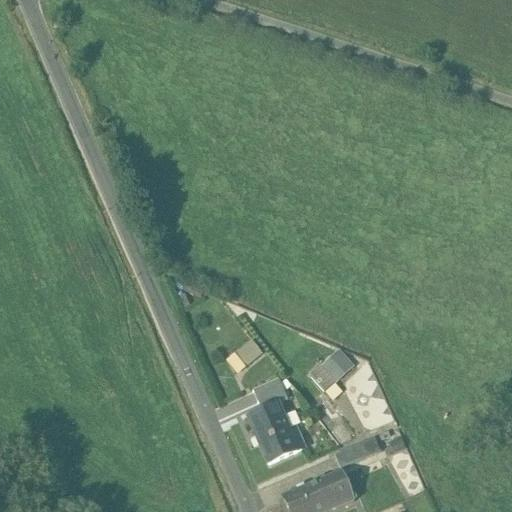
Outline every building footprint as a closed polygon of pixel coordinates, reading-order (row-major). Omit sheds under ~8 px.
[(252,340),(236,352),(247,366),(263,355),(252,340)] [(313,375),(315,377),(315,378),(327,391),(340,380),(326,365),(325,364),(313,375)] [(257,403),(271,397),(272,396),(282,391),(277,380),(252,391),(257,403)] [(248,419),(269,466),(270,466),(304,451),(294,429),(287,432),(275,406),(248,419)] [(381,453),(378,446),(376,441),(359,447),(364,459),(381,453)] [(341,469),(364,460),(359,448),(336,457),(341,469)] [(343,475),(296,495),(283,500),(288,511),(337,511),(355,505),(343,475)]
